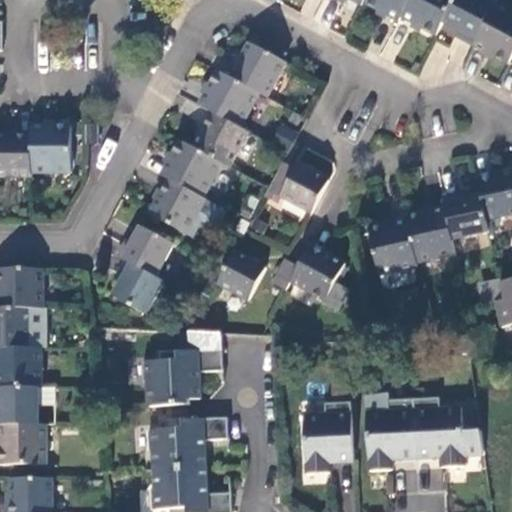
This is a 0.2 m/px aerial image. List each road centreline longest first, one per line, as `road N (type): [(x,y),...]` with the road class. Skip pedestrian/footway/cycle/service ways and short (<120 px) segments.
road 1 (residential): [(157,103),(202,18),(231,4),(351,65)]
road 2 (residential): [(0,243),(78,240),(157,103)]
road 3 (residential): [(121,86),(18,83),(19,0)]
road 4 (residential): [(351,65),(420,100),(470,92),(511,115)]
road 5 (residential): [(258,511),(260,412),(249,396),(249,347)]
road 6 (residential): [(357,157),(369,163),(511,136)]
road 7 (residential): [(351,65),(315,135),(357,157)]
